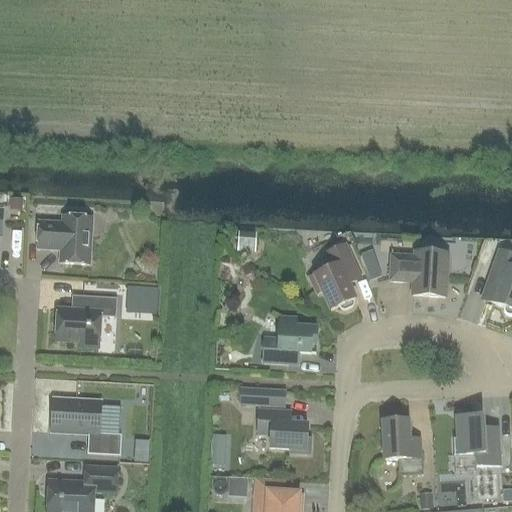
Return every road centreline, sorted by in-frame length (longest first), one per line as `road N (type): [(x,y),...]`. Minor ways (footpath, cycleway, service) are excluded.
road 1 (residential): [(17,511),(28,309),(24,296),(0,286)]
road 2 (residential): [(349,393),(350,352),(373,334),(411,328),(477,351),(501,386)]
road 3 (residential): [(349,393),(501,386)]
